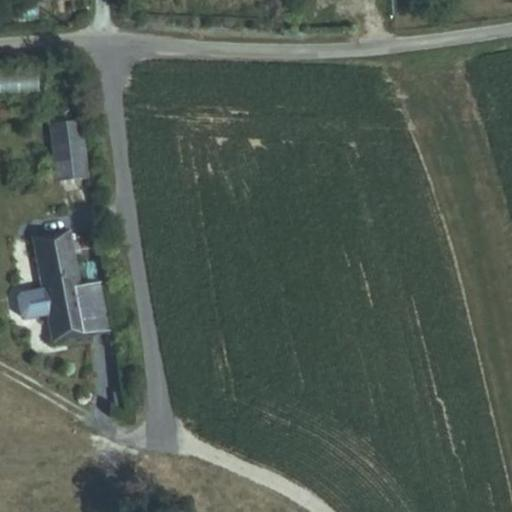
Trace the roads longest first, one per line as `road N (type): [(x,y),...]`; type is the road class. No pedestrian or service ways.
road 1 (unclassified): [(0,48),(361,51),(511,32)]
road 2 (track): [(101,46),(160,434)]
road 3 (track): [(323,511),(279,483),(160,434)]
road 4 (track): [(160,434),(97,427),(0,372)]
